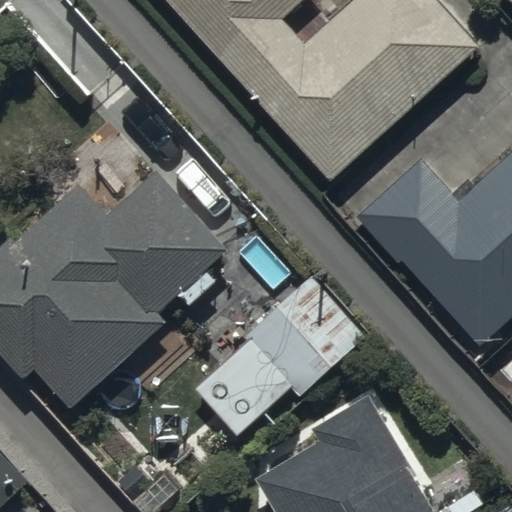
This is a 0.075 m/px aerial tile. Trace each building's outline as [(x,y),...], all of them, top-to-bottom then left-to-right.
[(168,0),(336,186),(486,51),(440,0),(364,0),(312,48),(290,23),(315,0),(168,0)] [(423,161),(360,220),(483,351),(511,324),(511,159),(463,206),(423,161)] [(41,373),(77,413),(173,328),(165,319),(185,301),(195,311),(222,287),(211,275),(234,254),(164,176),(114,220),(86,189),(20,248),(15,243),(0,256),(0,350),(30,384),(41,373)] [(318,280),(249,339),(303,402),(371,344),(318,280)] [(511,356),(497,370),(511,385),(511,356)] [(321,446),(260,483),(278,511),(440,511),(371,397),(313,432),(321,446)] [(0,511),(8,511),(35,488),(0,449),(0,511)]
